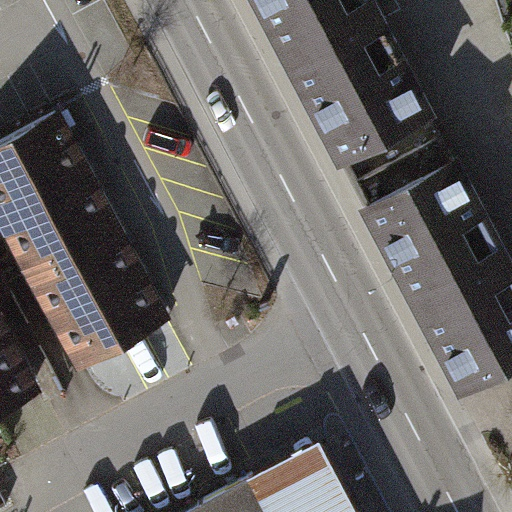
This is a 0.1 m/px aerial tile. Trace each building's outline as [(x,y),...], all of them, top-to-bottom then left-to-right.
[(436,114),(375,0),(255,0),(343,164),(350,160),(362,183),(441,141),(428,117),(436,114)] [(65,109),(0,144),(0,217),(82,369),(178,318),(65,109)] [(454,166),(441,141),(362,183),(376,208),(368,212),(466,396),(511,371),(511,256),(462,162),(454,166)] [(0,306),(0,340),(14,333),(0,306)] [(14,333),(0,340),(0,407),(41,386),(14,333)] [(365,511),(321,427),(158,511),(365,511)]
